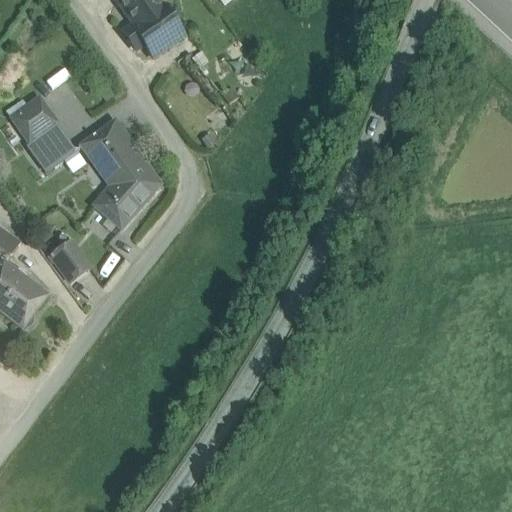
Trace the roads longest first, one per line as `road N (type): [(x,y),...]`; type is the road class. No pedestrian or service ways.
road 1 (unclassified): [(429,0),(336,225),(228,422),(159,511)]
road 2 (unclassified): [(0,454),(198,190),(189,159),(72,0)]
